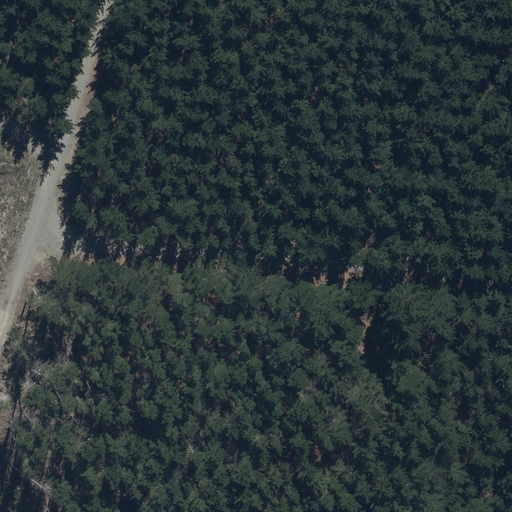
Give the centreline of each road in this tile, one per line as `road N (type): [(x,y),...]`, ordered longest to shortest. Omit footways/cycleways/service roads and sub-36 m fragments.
road 1 (track): [(511,279),(30,233)]
road 2 (unknown): [(65,122),(207,125),(247,95),(262,35),(308,0)]
road 3 (track): [(103,0),(65,122)]
road 4 (track): [(38,209),(0,329)]
